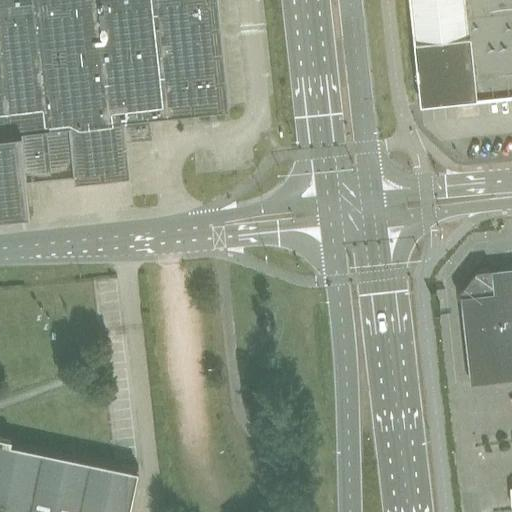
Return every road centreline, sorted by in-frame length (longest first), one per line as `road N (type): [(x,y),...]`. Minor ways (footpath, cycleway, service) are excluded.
road 1 (unclassified): [(0,251),(329,214)]
road 2 (primary): [(407,511),(373,209)]
road 3 (primary): [(329,214),(350,511)]
road 4 (primary): [(306,0),(329,214)]
road 5 (primary): [(373,209),(350,0)]
road 6 (tertiary): [(373,209),(511,196)]
